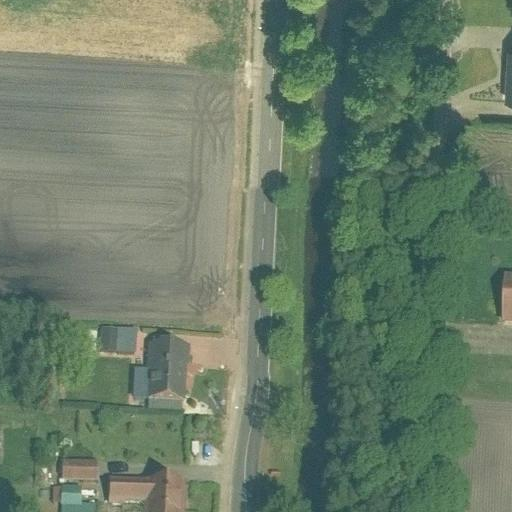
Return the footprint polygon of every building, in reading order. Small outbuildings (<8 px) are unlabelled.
[(511,47),(506,47),(503,98),(511,98),(511,47)] [(511,285),(505,285),(502,333),(511,333),(511,285)] [(128,334),(112,333),(111,357),(127,357),(128,334)] [(188,350),(151,349),(149,405),(187,406),(188,350)] [(108,466),(75,465),(74,485),(108,486),(108,466)] [(189,511),(190,486),(119,484),(118,506),(155,507),(154,511),(189,511)] [(96,511),(97,509),(84,509),(84,491),(64,491),(63,511),(96,511)]
